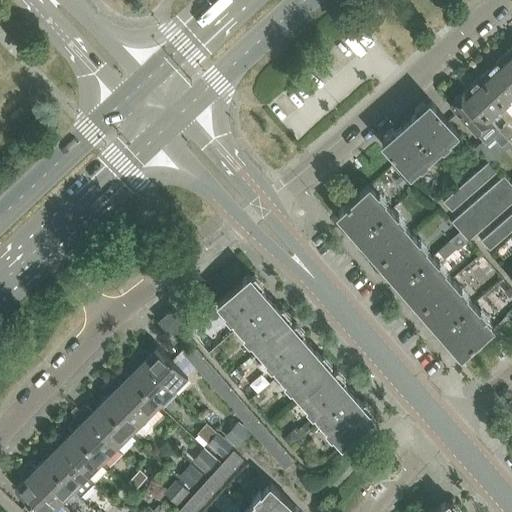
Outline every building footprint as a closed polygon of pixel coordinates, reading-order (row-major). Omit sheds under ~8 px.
[(511,62),(504,53),(491,65),(511,87),(511,62)] [(511,87),(491,65),(479,76),(506,106),(511,100),(511,87)] [(490,120),(506,106),(479,76),(463,90),(490,120)] [(498,130),(490,120),(463,90),(449,103),(477,133),(484,126),(501,145),(507,139),(498,130)] [(381,142),(410,173),(459,130),(430,99),(381,142)] [(498,130),(507,139),(511,135),(511,132),(505,124),(498,130)] [(498,170),(489,160),(443,200),(452,209),(498,170)] [(511,183),(505,176),(504,175),(451,220),(462,232),(450,242),(455,248),(456,249),(511,201),(511,183)] [(379,259),(411,231),(369,183),(337,211),(379,259)] [(490,249),(511,229),(511,212),(481,239),(490,249)] [(420,306),(452,278),(411,231),(379,259),(420,306)] [(448,241),(436,251),(443,259),(455,248),(450,242),(448,241)] [(259,349),(291,321),(248,272),(217,300),(217,301),(203,314),(207,318),(221,306),(259,349)] [(452,278),(420,306),(463,354),(494,326),(452,278)] [(158,318),(171,333),(186,320),(173,305),(158,318)] [(300,396),(332,368),(291,321),(259,349),(300,396)] [(136,351),(174,389),(188,374),(157,344),(149,352),(141,346),(136,351)] [(220,393),(230,385),(195,345),(186,354),(220,393)] [(160,403),(174,389),(136,351),(130,357),(136,365),(129,372),(160,403)] [(332,368),(300,396),(341,444),(374,416),(332,368)] [(145,418),(160,403),(129,372),(121,380),(113,374),(107,380),(145,418)] [(131,432),(145,418),(107,380),(101,385),(108,394),(101,401),(131,432)] [(220,393),(226,399),(285,467),(294,459),(230,385),(220,393)] [(117,446),(131,432),(101,401),(93,409),(85,403),(79,408),(117,446)] [(103,460),(117,446),(79,408),(73,414),(80,422),(72,430),(103,460)] [(236,445),(250,430),(239,419),(225,435),(236,445)] [(297,427),(291,432),(296,439),(302,434),(313,424),(309,419),(298,429),(297,427)] [(89,474),(103,460),(72,430),(65,437),(56,431),(51,436),(89,474)] [(219,456),(231,442),(219,431),(207,445),(219,456)] [(291,432),(284,438),(290,444),(296,439),(291,432)] [(75,488),(89,474),(51,436),(45,442),(52,451),(45,458),(75,488)] [(205,471),(217,458),(205,447),(193,460),(205,471)] [(222,462),(232,470),(244,457),(234,448),(222,462)] [(61,503),(75,488),(45,458),(36,466),(28,460),(22,466),(61,503)] [(194,511),(232,470),(222,462),(176,511),(194,511)] [(180,477),(191,487),(203,474),(192,463),(180,477)] [(40,511),(51,511),(61,503),(22,466),(17,471),(24,479),(15,487),(40,511)] [(136,487),(147,476),(140,469),(129,480),(136,487)] [(177,502),(189,490),(177,479),(166,492),(177,502)] [(242,511),(299,511),(302,510),(270,482),(242,511)] [(168,511),(172,508),(164,500),(152,511),(168,511)] [(457,511),(447,500),(433,511),(457,511)]
